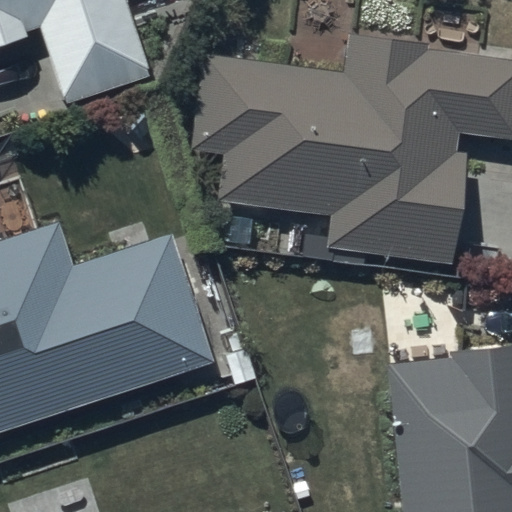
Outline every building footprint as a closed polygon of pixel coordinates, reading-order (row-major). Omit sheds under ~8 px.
[(0,0),(0,45),(22,39),(20,33),(37,27),(62,106),(146,79),(120,0),(0,0)] [(338,71),(201,52),(188,148),(217,152),(211,199),(327,215),(323,248),(446,264),(461,154),(451,153),(454,136),(511,144),(511,141),(511,60),(343,38),(338,71)] [(0,431),(208,362),(165,236),(148,242),(142,224),(109,235),(116,254),(69,269),(53,224),(0,241),(0,431)] [(511,511),(511,349),(382,362),(396,511),(511,511)] [(283,511),(283,510),(278,511),(98,511),(87,478),(8,504),(10,511),(283,511)]
